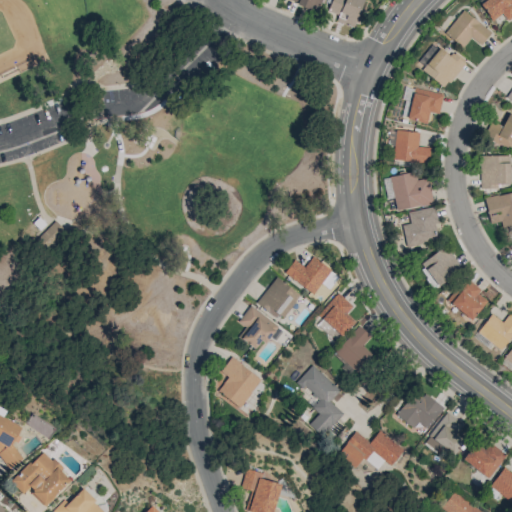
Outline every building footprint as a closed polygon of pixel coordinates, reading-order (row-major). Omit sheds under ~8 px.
[(287,0),(315,11),(319,0),(287,0)] [(362,0),(331,0),(327,16),(356,24),(362,0)] [(511,0),(485,0),(486,0),(480,4),(491,21),(502,14),(506,20),(511,16),(511,0)] [(480,45),(490,33),(462,10),(444,33),(461,47),(470,37),(480,45)] [(421,70),(444,88),(465,63),(451,52),(448,55),(439,48),(421,70)] [(438,114),(442,94),(414,87),(406,118),(426,123),(429,111),(438,114)] [(511,149),(511,115),(507,113),(502,126),(491,122),(484,138),(511,149)] [(428,147),(417,146),(418,132),(395,130),(392,160),(427,163),(428,147)] [(509,155),(479,155),(480,188),(498,188),(498,184),(510,184),(509,155)] [(389,176),(396,210),(432,203),(427,177),(416,180),(414,171),(389,176)] [(511,191),(484,197),(489,223),(500,221),(501,229),(511,226),(511,191)] [(406,212),(409,224),(401,225),(405,247),(439,240),(432,206),(406,212)] [(65,232),(55,221),(40,235),(50,245),(65,232)] [(436,286),(460,266),(443,246),(419,266),(436,286)] [(304,267),(293,259),(283,273),(313,295),(331,270),(312,256),(304,267)] [(299,295),(275,277),(256,301),(280,320),(299,295)] [(447,303),(471,320),(486,300),(477,294),(480,289),(465,278),(447,303)] [(352,307),(337,293),(317,314),(340,336),(354,321),(346,314),(352,307)] [(237,322),(244,328),(237,336),(254,349),(260,341),(264,344),(277,326),(250,305),(237,322)] [(511,334),(511,314),(509,312),(502,322),(490,314),(476,332),(500,350),(511,334)] [(361,345),(370,336),(358,325),(334,352),(355,372),(371,355),(361,345)] [(511,344),(503,357),(511,364),(511,344)] [(260,379),(230,357),(215,377),(221,381),(215,389),(239,407),(260,379)] [(339,390),(310,365),(296,381),(317,400),(311,407),(318,413),(308,424),(321,436),(342,413),(329,401),(339,390)] [(417,421),(426,428),(442,409),(416,388),(395,414),(412,428),(417,421)] [(436,451),(440,446),(452,455),(463,441),(454,434),(461,424),(445,412),(423,442),(436,451)] [(20,427),(0,416),(0,460),(13,467),(20,453),(9,448),(20,427)] [(354,431),(338,453),(357,467),(369,450),(390,465),(402,449),(377,430),(369,442),(354,431)] [(487,479),(506,455),(491,443),(483,453),(473,446),(462,460),(487,479)] [(70,480),(43,450),(10,481),(22,493),(27,488),(43,505),(70,480)] [(511,473),(502,467),(488,486),(511,502),(511,473)] [(261,511),(272,511),(280,484),(260,479),(261,473),(245,468),(240,487),(250,490),(245,508),(261,511)] [(105,511),(106,511),(81,488),(67,503),(62,498),(51,510),(52,511),(105,511)] [(480,511),(453,491),(441,507),(447,511),(480,511)]
